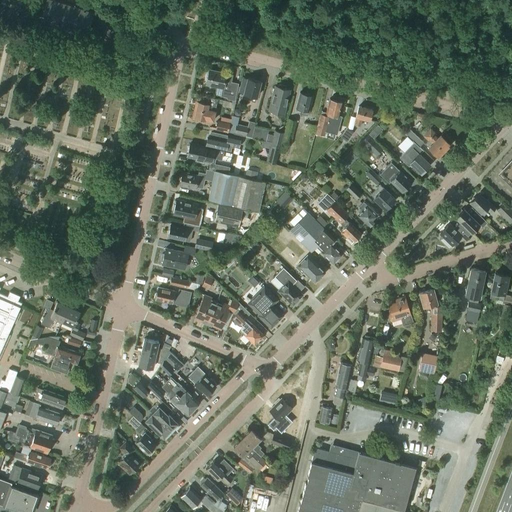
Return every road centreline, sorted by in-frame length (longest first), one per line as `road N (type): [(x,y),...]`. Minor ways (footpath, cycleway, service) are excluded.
road 1 (unclassified): [(502,125),(182,40)]
road 2 (residential): [(82,496),(121,498),(243,376)]
road 3 (residential): [(82,496),(124,305)]
road 4 (unclassified): [(381,256),(502,125)]
road 5 (residential): [(259,395),(147,511)]
road 6 (unclassified): [(271,364),(381,256)]
road 7 (residential): [(124,305),(155,161)]
road 8 (unclassified): [(124,305),(255,362)]
road 9 (residential): [(381,256),(405,276),(511,242)]
road 10 (unclassified): [(0,252),(124,305)]
road 11 (unclassified): [(155,161),(182,40)]
